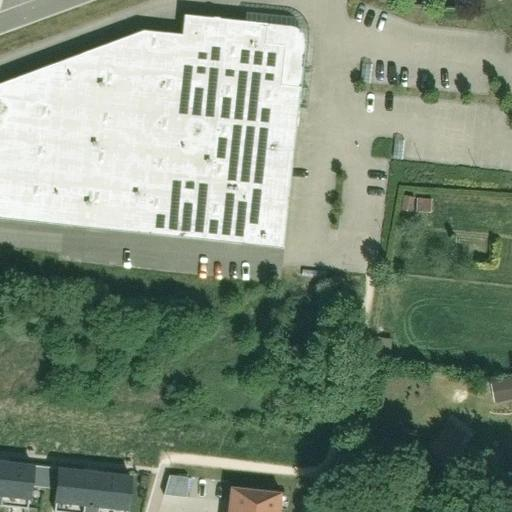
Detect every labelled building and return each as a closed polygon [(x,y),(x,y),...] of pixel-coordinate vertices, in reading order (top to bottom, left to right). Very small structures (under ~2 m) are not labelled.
[(0,218),(277,245),(294,39),(284,30),(178,16),(179,39),(137,33),(0,84),(0,218)] [(402,196),(402,219),(430,219),(429,195),(402,196)] [(449,244),(450,265),(478,265),(478,244),(449,244)] [(374,362),(387,366),(393,342),(379,339),(374,362)] [(488,380),(493,401),(511,397),(511,388),(509,376),(488,380)] [(445,464),(462,433),(438,421),(421,451),(445,464)] [(23,454),(0,452),(0,502),(22,505),(23,454)] [(114,511),(118,462),(39,457),(36,508),(102,511),(114,511)] [(274,511),(277,489),(224,483),(221,511),(274,511)]
